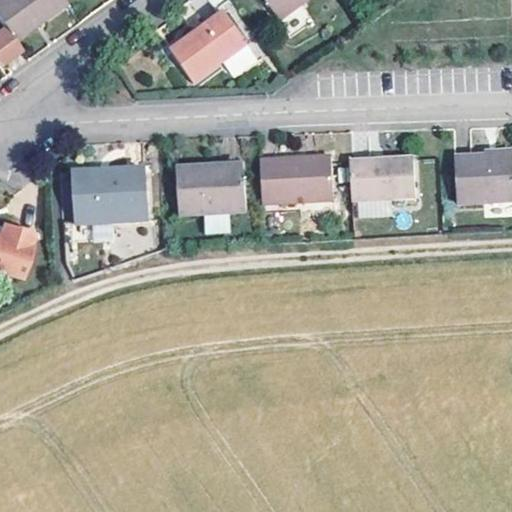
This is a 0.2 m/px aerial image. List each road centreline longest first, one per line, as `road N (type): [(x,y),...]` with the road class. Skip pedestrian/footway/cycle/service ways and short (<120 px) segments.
road 1 (track): [(0,331),(80,293),(157,271),(511,242)]
road 2 (residential): [(511,103),(3,134)]
road 3 (residential): [(3,134),(67,53),(145,0)]
